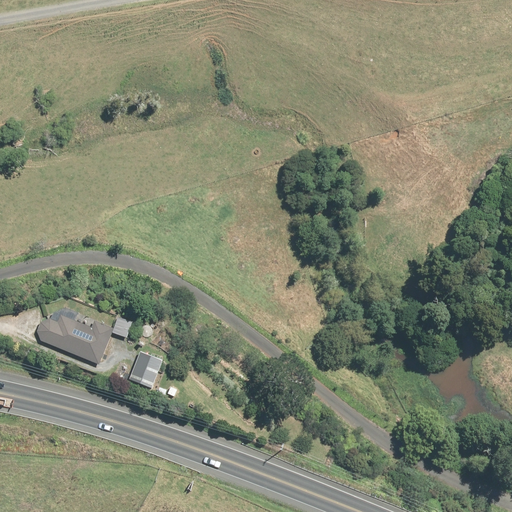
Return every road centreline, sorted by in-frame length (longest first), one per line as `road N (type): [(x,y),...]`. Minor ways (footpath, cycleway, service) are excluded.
road 1 (unclassified): [(511,503),(389,443),(161,276),(105,258),(0,275)]
road 2 (primary): [(0,392),(165,438),(356,511)]
